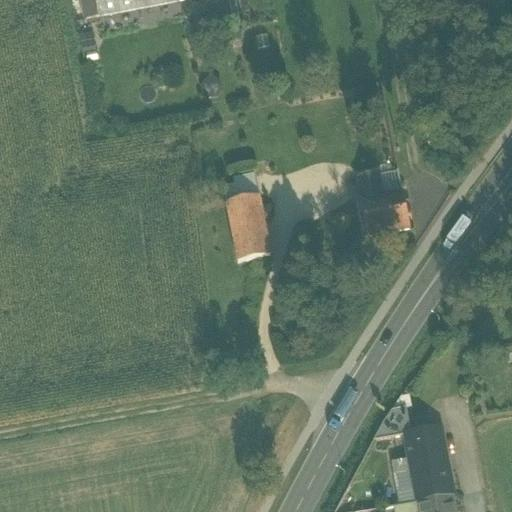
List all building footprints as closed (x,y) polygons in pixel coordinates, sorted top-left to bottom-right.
[(95,0),(81,0),(86,22),(100,19),(95,0)] [(137,0),(95,0),(100,19),(139,12),(137,0)] [(137,0),(139,12),(179,4),(178,0),(137,0)] [(247,12),(243,0),(222,0),(227,17),(247,12)] [(400,195),(382,198),(378,177),(357,181),(369,240),(409,232),(398,172),(396,173),(400,195)] [(259,200),(226,206),(238,267),(270,260),(259,200)] [(406,411),(392,414),(383,427),(374,444),(403,439),(403,438),(411,436),(406,411)] [(411,436),(403,438),(403,439),(408,463),(392,466),(393,476),(411,473),(417,505),(453,498),(440,431),(411,436)] [(456,511),(453,498),(417,505),(418,511),(456,511)]
